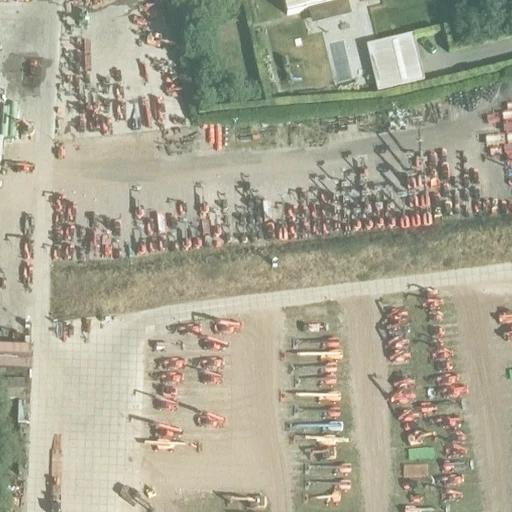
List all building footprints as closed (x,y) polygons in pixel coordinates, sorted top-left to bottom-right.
[(280,0),(286,22),(307,17),(311,33),(351,23),(347,7),(367,1),(366,0),(280,0)] [(412,41),(365,52),(376,99),(423,88),(412,41)] [(256,360),(254,345),(214,349),(216,365),(256,360)] [(0,376),(35,378),(36,352),(0,350),(0,376)] [(10,383),(11,394),(34,394),(34,382),(10,383)]
